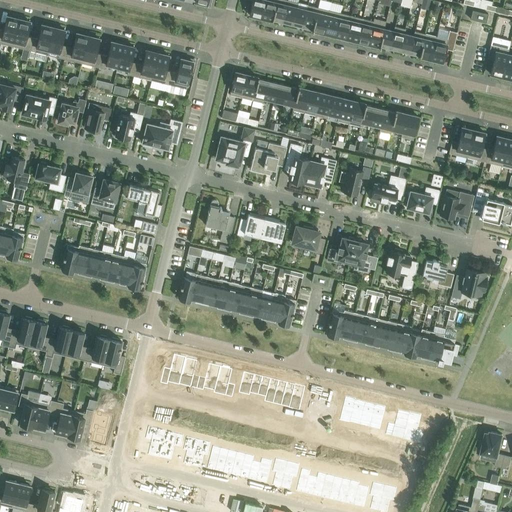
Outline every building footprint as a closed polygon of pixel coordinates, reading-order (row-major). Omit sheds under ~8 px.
[(261,18),(264,0),(252,0),(249,15),(261,18)] [(264,0),(261,18),(272,20),(276,0),(264,0)] [(276,0),(272,20),(273,19),(282,22),(287,0),(276,0)] [(288,0),(287,0),(282,22),(292,24),(298,2),(297,2),(288,0)] [(319,0),(318,7),(312,30),(323,33),(329,10),(331,2),(323,0),(319,0)] [(298,2),(292,24),(302,27),(308,4),(307,4),(307,5),(298,2)] [(308,4),(302,27),(312,29),(312,30),(318,7),(317,7),(308,5),(308,4)] [(330,10),(329,10),(323,33),(334,36),(340,12),(340,13),(329,10),(330,10)] [(487,14),(472,10),(470,18),(485,22),(487,14)] [(340,12),(334,36),(346,38),(351,15),(341,13),(341,12),(340,12)] [(3,30),(0,29),(0,42),(0,43),(1,44),(1,43),(11,46),(12,46),(19,17),(12,15),(12,16),(7,15),(3,30)] [(352,15),(351,15),(346,38),(357,41),(362,18),(352,16),(352,15)] [(19,17),(12,46),(23,48),(22,49),(23,49),(29,50),(32,37),(26,36),(30,21),(25,20),(26,19),(19,17)] [(362,18),(357,41),(368,44),(373,21),(363,18),(362,18)] [(373,21),(368,44),(379,47),(384,28),(386,20),(385,20),(385,21),(374,18),(375,18),(374,18),(373,21)] [(38,39),(32,37),(29,50),(35,51),(35,52),(36,52),(46,54),(46,55),(54,25),(47,24),(46,25),(42,24),(38,39)] [(54,25),(46,55),(47,55),(47,54),(57,57),(58,58),(58,57),(64,59),(67,46),(61,44),(65,30),(60,28),(61,27),(54,25)] [(394,31),(389,48),(399,50),(404,33),(405,28),(404,28),(395,26),(394,26),(393,31),(394,31)] [(384,28),(379,47),(380,47),(380,46),(389,48),(394,31),(393,31),(384,28)] [(436,36),(431,59),(442,62),(445,49),(452,50),(451,50),(452,51),(457,32),(456,31),(456,32),(450,30),(449,30),(447,39),(437,36),(436,36)] [(413,36),(409,53),(419,55),(419,56),(425,33),(424,33),(415,31),(413,36)] [(81,63),(88,34),(81,32),(81,34),(77,32),(73,47),(67,46),(64,59),(70,60),(70,61),(71,60),(81,63)] [(404,33),(399,50),(409,53),(413,36),(404,33)] [(425,33),(419,56),(431,59),(436,36),(425,34),(425,33)] [(95,36),(88,34),(81,63),(82,63),(92,65),(92,66),(93,66),(99,67),(102,54),(96,53),(100,38),(95,37),(95,36)] [(102,54),(99,67),(104,68),(104,69),(105,69),(106,64),(117,67),(123,42),(116,41),(116,42),(111,41),(108,56),(102,54)] [(130,44),(123,42),(117,67),(128,69),(127,74),(128,75),(128,74),(134,76),(137,63),(131,61),(134,47),(130,45),(130,44)] [(494,76),(501,78),(508,49),(508,48),(508,49),(497,46),(496,46),(490,45),(487,57),(493,59),(490,74),(494,75),(494,76)] [(150,80),(151,80),(158,51),(151,49),(151,51),(146,49),(142,64),(137,63),(134,76),(139,77),(140,78),(140,77),(150,80)] [(509,49),(508,49),(501,78),(508,80),(508,78),(511,79),(511,54),(507,54),(509,49)] [(165,53),(158,51),(151,80),(162,82),(162,83),(168,84),(171,71),(165,70),(169,55),(164,54),(165,53)] [(171,71),(168,84),(174,85),(174,86),(175,86),(185,88),(185,89),(186,89),(191,67),(193,67),(195,60),(187,58),(187,59),(181,58),(177,73),(171,71)] [(48,70),(46,77),(56,80),(58,73),(48,70)] [(241,97),(241,98),(247,74),(235,71),(230,95),(230,94),(241,97)] [(252,100),(258,77),(247,74),(241,98),(242,98),(242,97),(252,100)] [(259,77),(258,77),(252,100),(253,100),(262,102),(262,103),(263,103),(268,81),(258,78),(259,77)] [(268,81),(264,98),(274,100),(278,83),(268,81)] [(2,107),(10,109),(12,99),(20,101),(23,87),(8,84),(7,85),(0,83),(0,104),(2,105),(2,107)] [(274,100),(284,103),(288,85),(278,83),(274,100)] [(288,85),(284,103),(293,105),(294,105),(298,88),(297,88),(288,85)] [(293,105),(292,110),(293,110),(304,112),(303,113),(304,113),(310,90),(298,87),(297,88),(298,88),(294,105),(293,105)] [(314,115),(315,116),(321,92),(310,90),(304,113),(315,115),(314,115)] [(332,95),(321,92),(315,116),(315,115),(326,118),(327,113),(332,95)] [(30,114),(29,117),(37,119),(38,117),(45,118),(46,113),(53,114),(57,98),(49,96),(49,99),(27,94),(22,112),(30,114)] [(332,95),(327,113),(328,113),(338,116),(343,98),(332,95)] [(62,103),(58,121),(67,123),(68,120),(74,122),(77,110),(83,112),(86,100),(79,98),(78,102),(73,101),(72,105),(62,103)] [(354,100),(343,98),(338,116),(337,121),(338,121),(348,123),(348,124),(354,100)] [(354,100),(348,124),(349,124),(349,123),(359,126),(360,127),(361,122),(361,121),(365,104),(366,103),(365,103),(354,100)] [(139,113),(150,114),(150,104),(140,104),(139,113)] [(365,104),(361,121),(361,122),(371,124),(375,107),(365,104)] [(84,127),(92,129),(91,131),(98,133),(102,118),(108,120),(111,108),(98,105),(97,110),(89,108),(84,127)] [(375,107),(371,124),(380,126),(381,126),(385,109),(375,107)] [(380,126),(379,131),(380,132),(380,131),(389,133),(389,134),(390,134),(391,129),(395,112),(385,109),(381,126),(380,126)] [(395,112),(391,129),(402,132),(407,113),(395,111),(395,110),(395,112)] [(125,138),(130,139),(130,136),(131,133),(132,133),(133,130),(139,131),(143,114),(130,111),(129,116),(120,114),(118,123),(117,123),(116,126),(117,126),(115,135),(116,135),(116,137),(123,139),(124,137),(125,138)] [(230,111),(229,119),(235,120),(237,113),(230,111)] [(413,139),(418,116),(407,113),(402,132),(401,137),(402,136),(412,139),(413,139)] [(237,114),(236,120),(245,123),(247,116),(237,114)] [(169,142),(177,144),(183,121),(170,118),(168,128),(147,123),(144,135),(143,137),(144,137),(142,142),(144,142),(143,145),(151,147),(152,144),(168,148),(169,142)] [(466,128),(462,127),(458,142),(452,140),(449,153),(455,154),(455,155),(456,154),(466,157),(473,128),(467,126),(466,128)] [(254,129),(244,127),(241,138),(239,137),(238,140),(221,136),(220,142),(218,142),(217,149),(218,150),(216,158),(227,161),(226,163),(237,165),(238,163),(239,164),(245,139),(251,141),(254,129)] [(480,130),(473,128),(466,157),(467,158),(467,157),(477,160),(478,160),(484,161),(487,149),(481,147),(485,132),(480,131),(480,130)] [(487,149),(484,161),(490,163),(489,163),(490,163),(501,165),(500,166),(501,166),(508,137),(501,135),(501,136),(496,135),(493,150),(487,149)] [(511,137),(508,137),(501,166),(502,166),(511,168),(511,169),(511,168),(511,137)] [(360,141),(358,150),(365,151),(367,143),(360,141)] [(251,170),(259,172),(260,170),(269,173),(271,167),(274,168),(275,164),(282,166),(287,147),(268,142),(267,150),(255,147),(250,168),(252,168),(251,170)] [(290,143),(286,163),(291,164),(289,170),(291,171),(289,178),(293,178),(292,181),(299,182),(299,180),(305,182),(310,161),(299,158),(302,146),(290,143)] [(22,172),(23,169),(22,169),(24,159),(12,156),(10,163),(6,162),(3,174),(8,175),(7,177),(15,180),(14,186),(26,189),(30,174),(22,172)] [(310,161),(305,182),(320,185),(321,180),(323,181),(324,176),(331,178),(336,160),(321,157),(320,163),(310,161)] [(60,168),(46,164),(47,162),(40,161),(40,163),(39,163),(35,179),(45,181),(45,179),(51,180),(49,188),(62,191),(65,175),(59,174),(60,168)] [(367,181),(370,169),(370,168),(363,166),(363,167),(362,171),(348,167),(348,168),(342,190),(342,191),(344,191),(343,193),(350,195),(351,193),(357,194),(360,180),(367,182),(367,181)] [(75,178),(68,176),(65,191),(72,192),(72,189),(88,193),(92,176),(91,175),(91,173),(83,171),(83,173),(76,172),(75,178)] [(440,186),(443,175),(434,173),(431,184),(440,186)] [(380,200),(385,201),(386,201),(387,201),(387,200),(387,199),(394,201),(395,197),(401,198),(401,199),(406,179),(391,175),(388,186),(374,182),(370,200),(379,202),(380,200)] [(95,187),(92,199),(105,202),(106,198),(115,200),(119,182),(118,182),(119,180),(111,178),(111,180),(104,179),(101,189),(95,187)] [(157,203),(157,201),(158,201),(161,191),(151,189),(151,190),(130,185),(128,190),(123,189),(122,195),(127,196),(127,197),(138,199),(138,201),(139,201),(139,203),(147,205),(145,213),(154,215),(159,216),(158,218),(159,218),(162,204),(162,203),(162,204),(157,203)] [(426,187),(424,194),(410,191),(409,198),(407,198),(405,205),(407,205),(407,206),(408,207),(407,208),(414,210),(414,208),(428,212),(431,202),(436,203),(436,204),(437,204),(440,190),(439,190),(426,187)] [(482,212),(482,213),(483,213),(481,218),(484,219),(485,219),(499,223),(499,222),(502,222),(502,223),(504,224),(505,223),(510,224),(511,217),(511,204),(503,203),(504,202),(487,198),(488,193),(483,191),(483,189),(477,187),(472,210),(482,212)] [(455,211),(462,213),(461,213),(468,215),(473,194),(459,191),(457,198),(444,195),(439,214),(441,215),(440,217),(447,218),(447,216),(454,218),(455,211)] [(218,206),(218,204),(218,203),(218,202),(218,201),(217,200),(216,200),(216,199),(215,199),(214,199),(213,199),(213,200),(212,200),(211,201),(211,202),(209,210),(208,210),(208,212),(205,224),(223,229),(220,240),(229,242),(235,217),(228,215),(229,212),(221,210),(221,207),(220,206),(220,207),(218,206)] [(244,232),(261,237),(266,216),(257,213),(256,216),(248,214),(247,220),(241,218),(237,234),(243,235),(244,232)] [(266,216),(261,237),(281,242),(285,223),(275,220),(275,218),(266,216)] [(143,220),(141,230),(155,234),(158,224),(143,220)] [(107,226),(107,228),(118,231),(118,228),(119,225),(108,222),(107,226)] [(312,230),(313,228),(303,225),(303,227),(296,226),(292,242),(310,247),(310,250),(321,252),(325,239),(318,237),(319,231),(312,230)] [(6,255),(13,228),(2,226),(0,233),(0,251),(7,253),(6,255)] [(13,228),(6,255),(18,258),(20,248),(21,248),(23,241),(22,241),(24,233),(13,230),(13,228)] [(152,245),(154,237),(141,233),(139,241),(152,245)] [(342,259),(349,261),(355,238),(349,236),(348,238),(342,237),(340,246),(338,246),(337,250),(329,248),(327,260),(341,263),(342,259)] [(361,239),(355,238),(349,261),(355,263),(354,269),(367,272),(370,260),(365,259),(367,251),(365,251),(367,243),(361,241),(361,239)] [(61,268),(72,271),(79,244),(78,246),(67,244),(66,248),(65,251),(63,258),(64,258),(61,268)] [(90,247),(79,244),(72,271),(73,271),(73,269),(84,272),(90,247)] [(202,248),(189,245),(187,253),(200,256),(202,248)] [(90,247),(84,272),(95,275),(101,250),(90,247)] [(391,249),(389,255),(388,254),(386,261),(388,262),(385,271),(398,275),(398,273),(404,275),(401,287),(411,289),(418,262),(410,260),(411,256),(403,254),(404,252),(402,252),(402,250),(394,248),(394,250),(391,249)] [(101,250),(95,275),(106,277),(112,253),(101,250)] [(213,251),(212,258),(222,261),(223,258),(224,254),(218,253),(213,251)] [(112,253),(106,277),(117,280),(124,255),(112,253)] [(124,255),(117,280),(128,283),(134,260),(135,258),(124,255)] [(436,260),(434,259),(433,259),(433,260),(432,260),(432,261),(426,260),(422,276),(423,276),(422,277),(425,278),(425,277),(432,279),(433,277),(438,278),(437,284),(450,287),(454,273),(446,271),(447,266),(438,264),(438,263),(438,261),(436,260)] [(128,283),(127,285),(140,288),(142,282),(143,282),(143,280),(142,280),(146,264),(146,263),(134,260),(128,283)] [(485,277),(486,273),(486,272),(484,272),(484,270),(477,268),(477,270),(467,267),(466,267),(464,276),(463,276),(462,281),(455,279),(451,296),(460,298),(461,291),(480,295),(481,290),(483,291),(487,277),(485,277)] [(183,276),(183,277),(182,280),(180,287),(181,287),(178,297),(189,300),(196,273),(195,273),(187,271),(186,274),(185,277),(183,276)] [(207,276),(196,273),(189,300),(190,300),(190,298),(201,301),(207,276)] [(312,281),(327,285),(329,277),(314,273),(312,281)] [(218,278),(207,276),(201,301),(212,303),(218,278)] [(212,303),(223,306),(229,281),(218,278),(212,303)] [(240,284),(229,281),(223,306),(234,309),(240,284)] [(234,309),(246,311),(252,287),(240,284),(234,309)] [(263,289),(252,287),(246,311),(257,314),(263,289)] [(263,289),(257,314),(268,317),(274,292),(263,289)] [(278,321),(279,322),(285,295),(274,292),(268,317),(278,319),(278,321)] [(285,295),(279,322),(290,324),(292,314),(293,314),(295,307),(294,307),(296,300),(296,299),(285,297),(285,295)] [(450,310),(447,319),(453,321),(456,311),(457,308),(451,306),(450,310)] [(326,333),(337,336),(343,311),(332,308),(332,309),(330,316),(328,323),(329,323),(326,333)] [(344,309),(343,311),(337,336),(338,336),(339,334),(348,337),(354,312),(344,309)] [(0,310),(0,339),(2,340),(1,344),(8,346),(13,328),(6,327),(10,313),(7,313),(7,311),(0,310)] [(348,337),(360,339),(366,315),(354,312),(348,337)] [(360,339),(371,342),(377,317),(366,315),(360,339)] [(13,328),(8,346),(15,348),(16,343),(28,346),(34,320),(32,319),(32,317),(25,316),(25,317),(22,317),(19,330),(13,328)] [(371,342),(382,345),(388,320),(377,317),(371,342)] [(34,320),(28,346),(46,350),(47,351),(50,338),(44,336),(47,323),(44,322),(44,320),(38,319),(37,320),(34,320)] [(382,345),(393,348),(399,323),(388,320),(382,345)] [(404,352),(411,328),(411,326),(399,323),(393,348),(404,350),(404,352)] [(56,339),(50,338),(47,351),(46,350),(45,355),(46,355),(52,357),(53,352),(65,355),(72,329),(69,328),(70,326),(63,325),(62,326),(59,326),(56,339)] [(75,329),(72,329),(65,355),(84,360),(87,347),(81,345),(84,332),(81,331),(82,329),(75,328),(75,329)] [(416,353),(422,328),(421,328),(421,330),(411,328),(404,352),(416,355),(416,353)] [(432,331),(422,328),(416,353),(426,356),(432,331)] [(426,356),(437,358),(444,334),(432,331),(426,356)] [(84,360),(103,364),(109,338),(106,337),(107,336),(100,334),(100,336),(97,335),(93,348),(87,347),(84,360)] [(444,334),(437,358),(437,360),(441,361),(442,358),(450,360),(451,353),(456,355),(458,345),(454,344),(455,338),(444,336),(444,334)] [(109,338),(103,364),(114,367),(113,372),(121,374),(125,356),(118,354),(120,349),(121,347),(120,347),(122,341),(118,340),(119,339),(112,337),(112,338),(109,338)] [(163,367),(160,381),(167,382),(168,378),(179,380),(185,356),(173,353),(169,369),(163,367)] [(185,356),(179,380),(180,381),(180,380),(190,382),(189,387),(196,389),(199,375),(193,374),(197,360),(186,357),(186,356),(185,356)] [(199,375),(196,389),(203,391),(204,386),(215,388),(220,366),(209,363),(205,377),(199,375)] [(220,366),(215,388),(225,391),(224,396),(232,398),(235,384),(229,382),(232,369),(230,368),(231,366),(222,364),(222,366),(220,366)] [(243,370),(238,390),(249,392),(254,373),(243,370)] [(254,373),(249,392),(257,394),(261,376),(254,374),(254,373)] [(261,376),(257,394),(265,396),(270,378),(261,376)] [(270,378),(265,396),(273,398),(278,380),(270,378)] [(278,380),(273,398),(281,400),(286,382),(278,380)] [(286,382),(281,400),(290,402),(294,383),(294,384),(286,382)] [(294,383),(290,402),(300,405),(305,386),(294,383)] [(6,386),(1,408),(7,410),(8,408),(13,409),(18,389),(6,386)] [(32,426),(38,401),(27,399),(28,394),(21,392),(18,405),(24,406),(20,423),(25,424),(24,426),(30,427),(31,426),(32,426)] [(344,395),(339,415),(350,418),(355,398),(344,395)] [(355,398),(350,418),(351,418),(351,417),(360,419),(365,401),(355,399),(356,398),(355,398)] [(49,404),(38,401),(32,426),(44,429),(48,412),(54,414),(57,401),(51,400),(49,404)] [(57,401),(54,414),(60,415),(56,432),(68,435),(74,410),(62,407),(64,403),(57,401)] [(365,401),(360,419),(370,422),(374,403),(365,401)] [(374,403),(370,422),(380,424),(385,406),(374,403)] [(74,410),(68,435),(69,435),(69,437),(75,438),(75,437),(80,438),(84,421),(90,423),(93,410),(86,408),(85,413),(74,410)] [(387,421),(384,434),(392,436),(393,432),(403,434),(403,435),(409,411),(408,411),(408,412),(397,409),(394,423),(387,421)] [(409,411),(403,435),(414,437),(413,442),(420,444),(423,431),(417,429),(421,414),(409,411)] [(93,417),(89,433),(94,434),(93,441),(103,443),(104,436),(106,436),(109,421),(93,417)] [(147,425),(144,438),(152,439),(148,454),(159,457),(164,434),(154,431),(155,427),(147,425)] [(501,467),(505,454),(498,452),(502,434),(490,431),(490,433),(486,432),(483,443),(482,443),(480,449),(482,450),(481,452),(497,456),(495,461),(494,465),(501,467)] [(164,434),(159,457),(159,456),(170,459),(174,446),(180,447),(184,435),(176,433),(175,438),(165,435),(165,434),(164,434)] [(185,440),(182,450),(186,451),(182,463),(191,466),(197,443),(185,440)] [(197,443),(191,466),(200,468),(203,455),(206,456),(209,446),(197,443)] [(210,450),(206,468),(215,470),(219,452),(210,450)] [(219,452),(215,470),(223,472),(228,454),(219,452)] [(228,454),(223,472),(231,474),(236,456),(228,454)] [(505,454),(501,467),(508,469),(511,456),(505,454)] [(236,456),(231,474),(239,476),(244,458),(236,456)] [(244,458),(239,476),(247,478),(252,460),(244,458)] [(252,460),(247,478),(255,480),(260,462),(252,460)] [(260,462),(255,480),(266,483),(271,464),(260,462)] [(274,462),(271,472),(274,472),(271,485),(280,487),(286,465),(274,462)] [(286,465),(280,487),(289,490),(293,477),(295,478),(298,467),(286,465)] [(299,472),(294,491),(303,493),(308,474),(299,472)] [(308,474),(303,493),(312,495),(316,476),(308,474)] [(497,484),(499,475),(492,474),(490,482),(497,484)] [(316,476),(312,495),(319,497),(324,478),(316,476)] [(324,478),(319,497),(328,499),(332,480),(324,478)] [(12,507),(18,482),(6,479),(2,496),(0,495),(0,507),(1,504),(12,507)] [(485,481),(478,479),(476,487),(483,489),(485,481)] [(332,480),(328,499),(336,501),(341,482),(332,480)] [(18,482),(12,507),(24,510),(23,511),(30,511),(32,503),(26,502),(30,485),(18,482)] [(341,482),(336,501),(344,503),(349,484),(341,482)] [(349,484),(344,503),(352,505),(357,486),(349,484)] [(372,496),(368,509),(378,511),(383,488),(371,485),(369,495),(372,496)] [(357,486),(352,505),(363,508),(368,489),(357,486)] [(38,505),(32,503),(30,511),(49,511),(50,509),(55,491),(50,490),(51,488),(45,487),(44,489),(42,488),(38,505)] [(383,488),(378,511),(380,511),(387,511),(390,501),(393,501),(395,491),(383,488)] [(60,506),(58,511),(70,511),(75,496),(66,494),(63,507),(60,506)] [(75,496),(70,511),(83,511),(84,511),(80,511),(84,498),(75,496)] [(477,511),(480,499),(474,497),(471,507),(459,503),(456,511),(477,511)] [(493,511),(485,510),(486,505),(480,504),(481,499),(480,499),(477,511),(493,511)]
